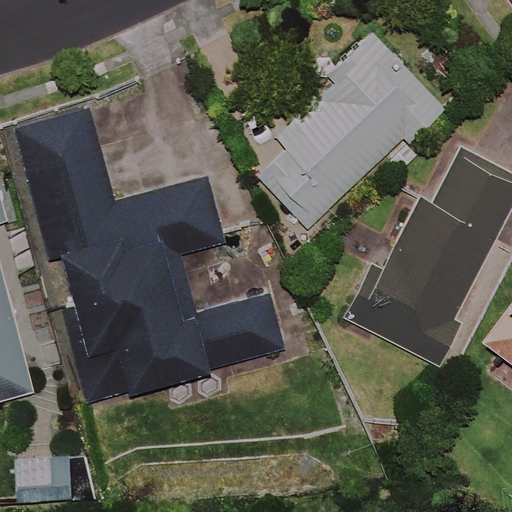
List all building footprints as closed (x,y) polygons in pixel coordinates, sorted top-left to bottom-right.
[(446,107),(373,33),(331,74),(336,79),(279,136),(290,147),(261,175),(312,228),(405,137),(410,142),(446,107)] [(120,200),(95,107),(22,127),(56,255),(68,252),(81,302),(68,306),(93,399),(289,347),(275,293),(200,313),(185,255),(230,243),(213,176),(120,200)] [(511,197),(511,176),(458,149),(433,198),(426,194),(382,282),(369,276),(348,317),(437,362),(456,323),(450,320),(511,197)] [(0,223),(8,222),(0,188),(0,398),(36,390),(0,231),(0,223)] [(511,313),(488,346),(511,363),(511,313)] [(91,497),(91,456),(19,457),(19,497),(91,497)]
